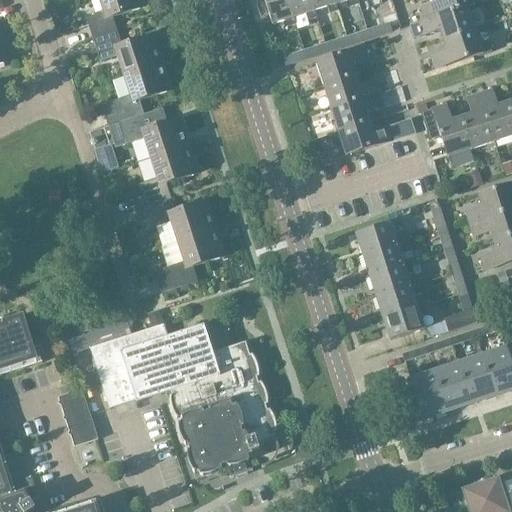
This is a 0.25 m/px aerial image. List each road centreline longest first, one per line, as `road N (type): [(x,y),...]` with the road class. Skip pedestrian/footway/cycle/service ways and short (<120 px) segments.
road 1 (residential): [(378,480),(221,0)]
road 2 (residential): [(132,307),(64,96)]
road 3 (residential): [(121,511),(106,489),(69,480),(48,413),(56,385),(51,369)]
road 4 (residential): [(378,480),(511,437)]
